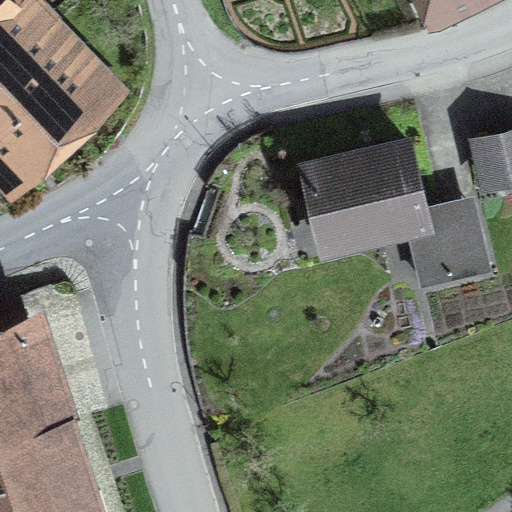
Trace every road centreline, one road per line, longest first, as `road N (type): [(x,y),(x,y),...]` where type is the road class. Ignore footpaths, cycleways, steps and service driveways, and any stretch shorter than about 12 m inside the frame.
road 1 (residential): [(139,194),(142,327),(188,511)]
road 2 (unclassified): [(201,88),(387,62),(511,19)]
road 3 (unclassified): [(0,250),(139,194)]
road 4 (unclassified): [(139,194),(201,88)]
